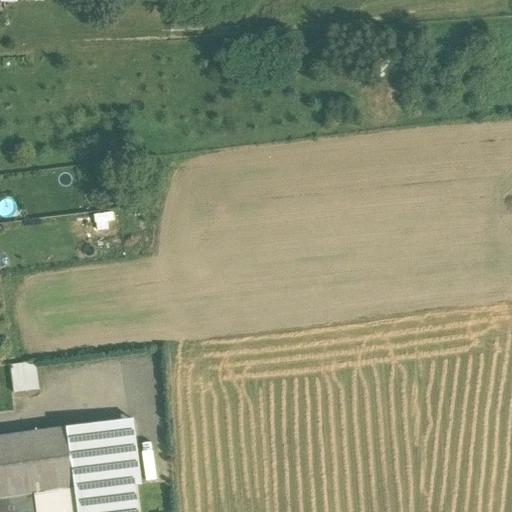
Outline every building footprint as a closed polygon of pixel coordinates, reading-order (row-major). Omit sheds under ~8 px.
[(11,364),(15,391),(40,388),(36,361),(11,364)] [(75,490),(78,511),(137,511),(134,487),(139,486),(131,420),(67,429),(75,490)] [(67,429),(0,438),(0,500),(37,495),(75,490),(67,429)] [(78,511),(75,490),(37,495),(38,511),(78,511)] [(38,511),(37,495),(0,500),(0,511),(38,511)]
